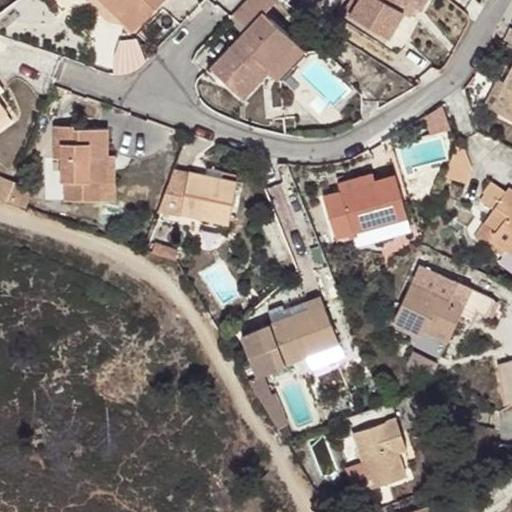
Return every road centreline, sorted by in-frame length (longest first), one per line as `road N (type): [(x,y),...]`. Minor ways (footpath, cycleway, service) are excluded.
road 1 (residential): [(81,81),(231,131),(331,149),(364,138),(446,77),(495,0)]
road 2 (track): [(0,218),(164,278),(311,511)]
road 3 (unknown): [(139,100),(221,0)]
